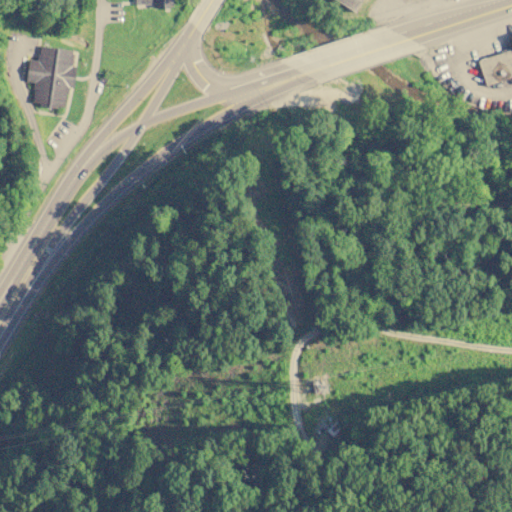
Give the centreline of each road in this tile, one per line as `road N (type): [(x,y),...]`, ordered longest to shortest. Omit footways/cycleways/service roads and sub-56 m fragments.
road 1 (secondary): [(0,342),(58,251),(134,175),(203,126),(304,72)]
road 2 (secondary): [(0,326),(124,150),(175,57)]
road 3 (secondary): [(230,94),(125,134),(88,167),(36,239)]
road 4 (secondary): [(175,57),(74,167),(36,239)]
